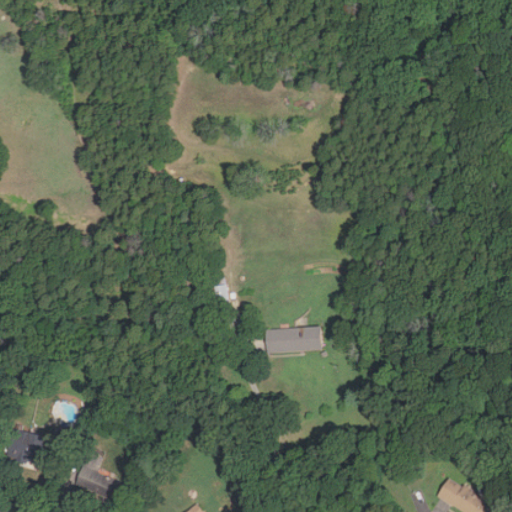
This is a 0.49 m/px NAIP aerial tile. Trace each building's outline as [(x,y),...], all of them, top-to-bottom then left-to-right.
[(230,300),(225,279),(214,281),(219,303),(230,300)] [(323,350),(322,327),(266,329),(268,353),(323,350)] [(5,455),(39,465),(47,439),(13,429),(5,455)] [(78,483),(119,502),(128,483),(99,470),(98,472),(86,467),(78,483)] [(437,498),(462,511),(497,511),(501,506),(449,476),(437,498)] [(205,511),(199,503),(186,511),(205,511)]
